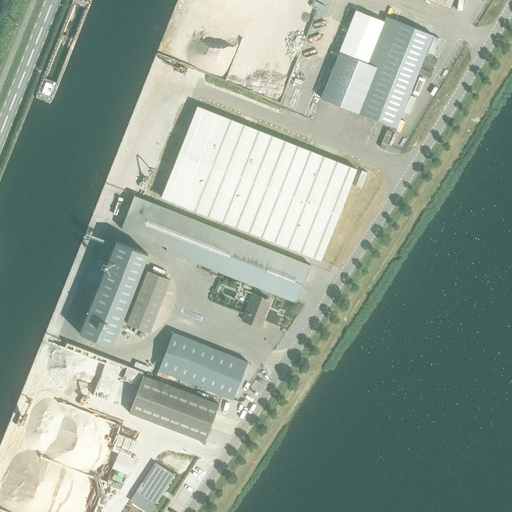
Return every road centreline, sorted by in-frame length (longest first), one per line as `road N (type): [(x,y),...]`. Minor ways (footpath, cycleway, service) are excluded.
road 1 (unclassified): [(189,511),(411,173)]
road 2 (unclassified): [(130,167),(170,76),(411,173)]
road 3 (unclassified): [(411,173),(511,2)]
road 4 (primary): [(0,135),(53,0)]
